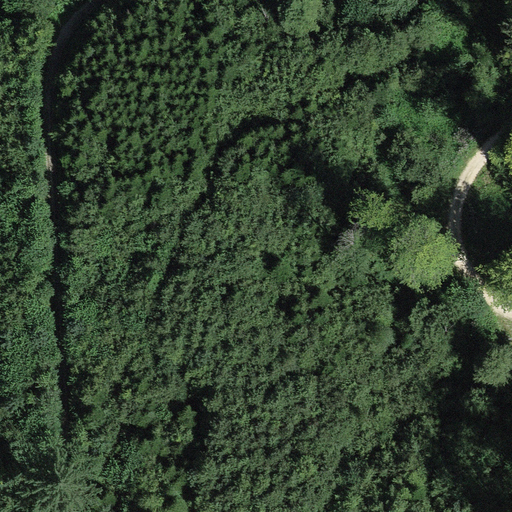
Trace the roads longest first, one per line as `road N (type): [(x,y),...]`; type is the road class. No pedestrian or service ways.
road 1 (track): [(96,0),(64,30),(49,77),(59,511)]
road 2 (track): [(511,309),(477,294),(452,236),(461,175),(479,146),(511,124)]
